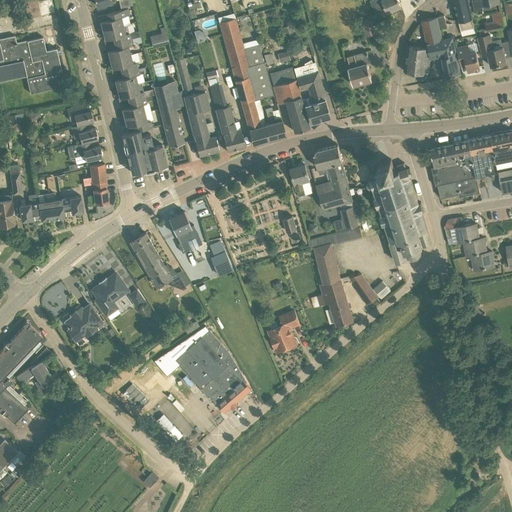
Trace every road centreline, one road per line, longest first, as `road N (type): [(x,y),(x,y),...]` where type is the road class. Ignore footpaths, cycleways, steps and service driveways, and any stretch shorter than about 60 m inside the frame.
road 1 (residential): [(190,482),(220,446),(441,258)]
road 2 (tertiary): [(134,213),(272,149),(387,130)]
road 3 (residential): [(190,482),(95,399),(26,295)]
road 4 (residential): [(505,473),(441,258)]
road 5 (residential): [(134,213),(79,0)]
road 6 (residential): [(435,0),(397,53),(387,130)]
road 7 (tertiary): [(26,295),(134,213)]
